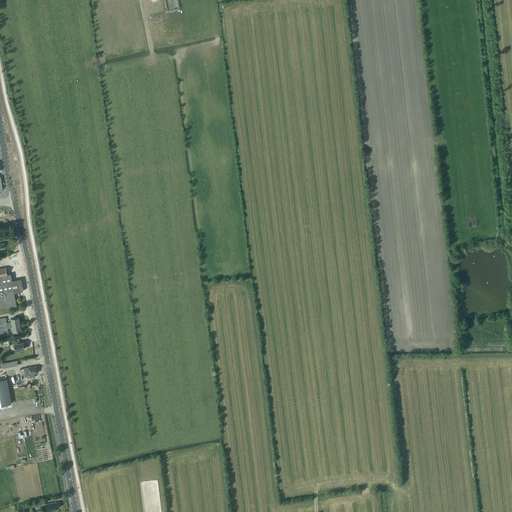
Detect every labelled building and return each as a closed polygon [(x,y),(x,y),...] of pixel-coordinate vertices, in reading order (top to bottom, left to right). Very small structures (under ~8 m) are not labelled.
[(0,305),(8,304),(9,309),(17,307),(14,293),(24,291),(22,283),(13,285),(11,275),(8,276),(6,268),(0,269),(0,305)] [(0,318),(0,321),(1,328),(20,324),(19,317),(11,319),(12,323),(7,324),(6,317),(0,318)] [(20,324),(1,328),(0,328),(0,335),(2,335),(3,336),(9,335),(8,328),(13,327),(14,331),(22,330),(20,324)] [(8,341),(9,345),(14,344),(16,351),(25,349),(23,342),(18,343),(17,339),(8,341)] [(30,375),(31,378),(35,377),(34,373),(38,372),(37,365),(24,368),(26,376),(30,375)] [(0,405),(11,403),(7,379),(0,380),(0,405)] [(46,504),(47,511),(57,510),(56,507),(60,506),(59,501),(55,502),(46,504)]
